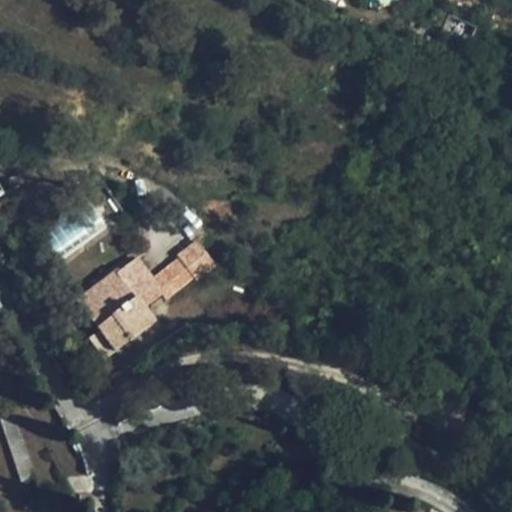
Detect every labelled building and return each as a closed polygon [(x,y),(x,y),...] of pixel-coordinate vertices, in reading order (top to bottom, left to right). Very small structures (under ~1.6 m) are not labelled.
[(471,34),(451,25),(444,41),(465,51),(471,34)] [(216,267),(198,244),(179,258),(181,261),(194,278),(197,281),(216,267)] [(144,269),(138,261),(118,277),(124,285),(144,269)] [(194,278),(181,261),(153,281),(163,294),(167,299),(194,278)] [(153,281),(144,269),(124,285),(118,277),(116,275),(81,302),(102,330),(116,350),(154,322),(144,308),(163,294),(153,281)] [(316,317),(303,314),(302,327),(315,329),(316,317)] [(116,350),(102,330),(91,338),(106,358),(116,350)]
